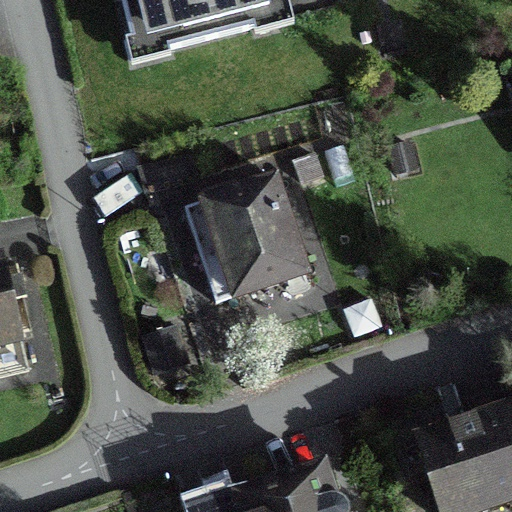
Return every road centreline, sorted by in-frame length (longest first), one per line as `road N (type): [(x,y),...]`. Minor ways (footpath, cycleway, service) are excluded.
road 1 (residential): [(128,454),(23,0)]
road 2 (residential): [(511,332),(128,454)]
road 3 (residential): [(128,454),(0,497)]
